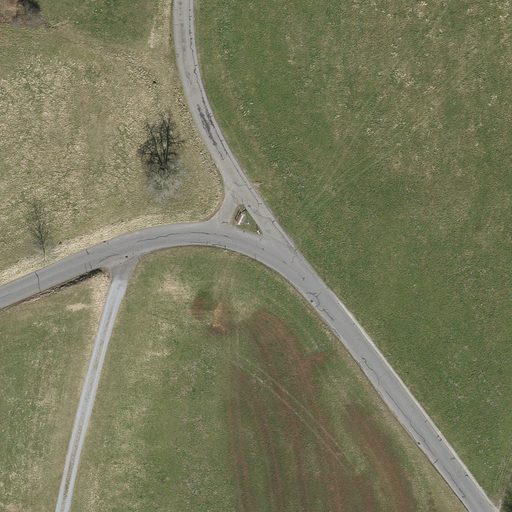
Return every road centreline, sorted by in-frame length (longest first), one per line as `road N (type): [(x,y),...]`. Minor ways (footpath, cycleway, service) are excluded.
road 1 (tertiary): [(478,511),(283,259)]
road 2 (track): [(61,511),(129,251)]
road 3 (tertiary): [(213,239),(129,251),(0,303)]
road 4 (unclassified): [(239,193),(195,108),(181,0)]
